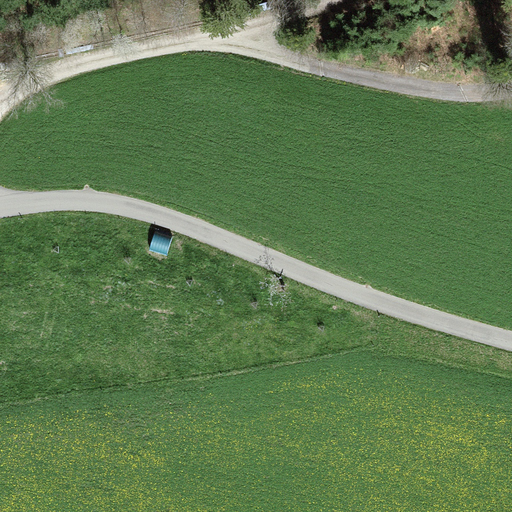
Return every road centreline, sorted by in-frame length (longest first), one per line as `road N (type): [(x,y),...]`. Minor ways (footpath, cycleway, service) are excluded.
road 1 (unclassified): [(0,208),(74,200),(131,208),(363,296),(511,341)]
road 2 (track): [(0,96),(67,67),(206,40),(417,90),(511,91)]
